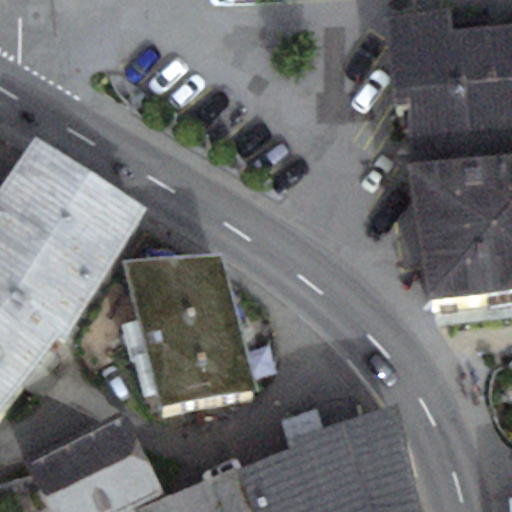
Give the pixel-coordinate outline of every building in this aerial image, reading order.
[(412,169),(511,155),(511,20),(454,29),(451,6),(382,15),(395,104),(402,103),(412,169)] [(0,181),(0,261),(77,312),(146,207),(32,133),(0,181)] [(430,299),(511,287),(511,155),(412,169),(430,299)] [(125,260),(155,404),(256,388),(222,252),(125,260)] [(0,407),(77,312),(0,261),(0,407)] [(123,409),(24,460),(50,511),(118,511),(163,489),(123,409)] [(288,457),(236,477),(251,511),(415,511),(395,415),(285,449),(288,457)] [(153,511),(251,511),(236,477),(153,511)]
